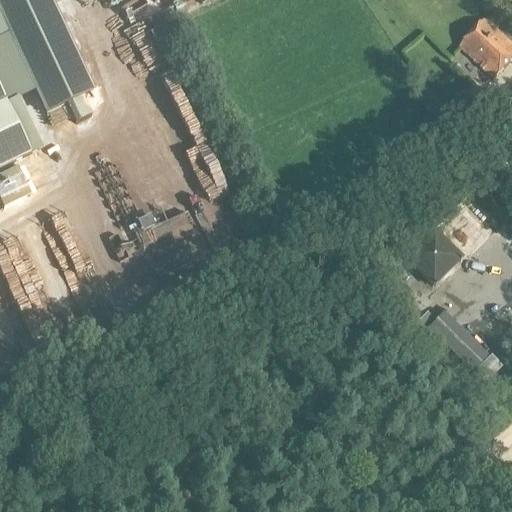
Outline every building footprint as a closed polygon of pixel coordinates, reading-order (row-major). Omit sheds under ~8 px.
[(0,0),(0,20),(46,118),(92,96),(46,0),(0,0)] [(176,0),(152,0),(160,16),(180,6),(176,0)] [(511,60),(511,47),(486,22),(460,48),(493,80),(511,60)] [(0,170),(29,157),(0,96),(0,170)] [(490,100),(482,108),(494,122),(502,114),(490,100)] [(457,123),(448,112),(443,106),(430,116),(453,143),(469,131),(461,120),(457,123)] [(403,260),(432,290),(463,260),(432,230),(403,260)] [(418,320),(426,309),(414,301),(406,312),(418,320)] [(436,323),(427,332),(471,375),(487,359),(443,316),(436,323)]
